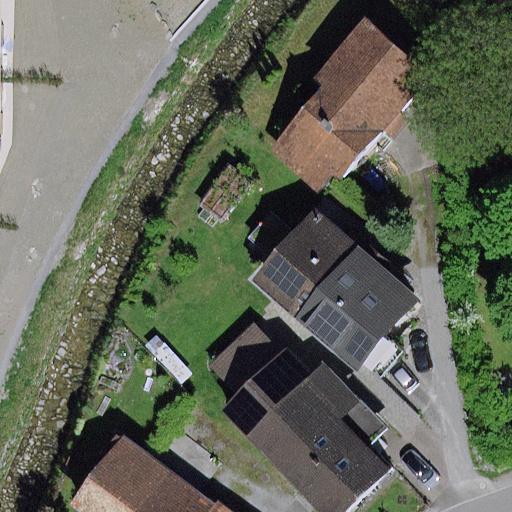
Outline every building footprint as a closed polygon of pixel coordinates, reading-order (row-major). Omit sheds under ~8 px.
[(481,0),(493,13),(507,0),(481,0)] [(429,78),(360,22),(314,77),(323,85),(269,151),(321,194),(334,179),(341,185),(429,78)] [(511,106),(475,106),(474,189),(511,189),(511,106)] [(228,167),(198,206),(221,223),(250,183),(228,167)] [(247,278),(293,318),(355,245),(308,206),(247,278)] [(355,245),(293,318),(353,369),(414,296),(355,245)] [(278,352),(216,408),(310,511),(341,511),(389,469),(367,445),(382,432),(321,365),(304,380),(278,352)] [(227,511),(122,433),(67,506),(75,511),(227,511)]
